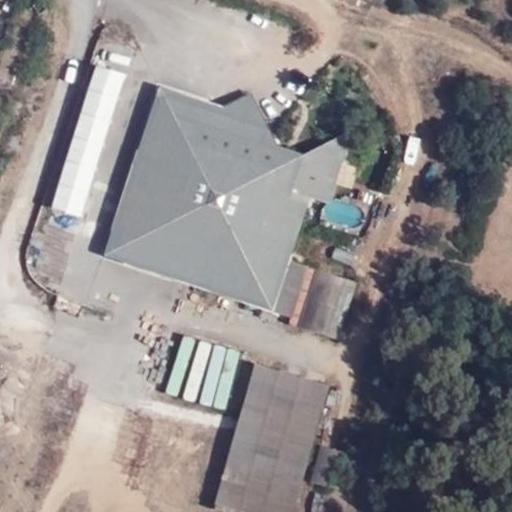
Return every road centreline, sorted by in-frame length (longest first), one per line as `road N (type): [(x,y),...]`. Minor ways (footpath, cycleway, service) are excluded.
road 1 (track): [(114,341),(125,376),(96,511)]
road 2 (unknown): [(395,31),(443,38),(511,69)]
